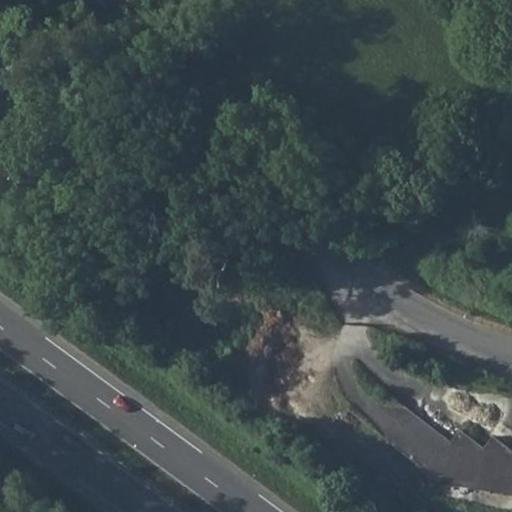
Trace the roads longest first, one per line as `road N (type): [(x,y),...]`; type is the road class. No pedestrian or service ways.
road 1 (unclassified): [(95,0),(310,230),(384,291),(475,342),(511,352)]
road 2 (trunk): [(251,511),(0,327)]
road 3 (trunk): [(0,401),(150,511)]
